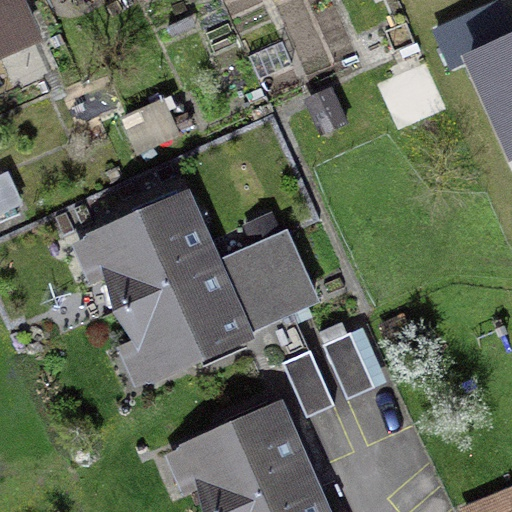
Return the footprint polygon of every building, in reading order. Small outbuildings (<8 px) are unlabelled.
[(4,0),(0,0),(0,43),(19,35),(4,0)] [(511,35),(463,57),(508,158),(511,156),(511,35)] [(12,173),(0,176),(0,213),(23,206),(12,173)] [(104,309),(209,261),(193,228),(178,193),(73,240),(104,309)] [(209,261),(104,309),(136,379),(244,330),(313,299),(281,228),(209,261)] [(349,336),(321,347),(344,402),(372,391),(349,336)] [(307,353),(279,365),(302,420),(330,408),(307,353)] [(207,511),(225,511),(304,480),(286,438),(273,406),(179,445),(207,511)] [(304,480),(225,511),(317,511),(314,505),(304,480)] [(449,511),(511,511),(511,486),(449,511)]
